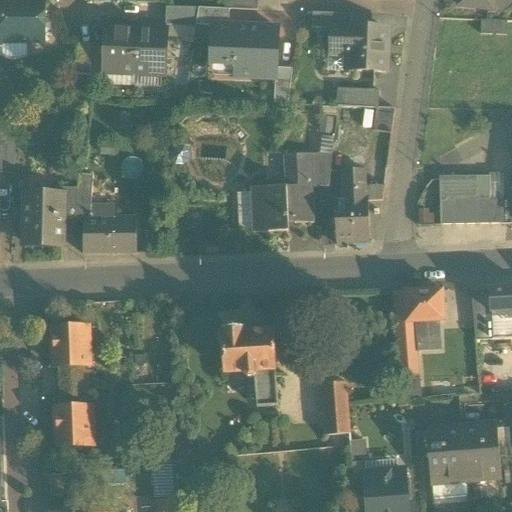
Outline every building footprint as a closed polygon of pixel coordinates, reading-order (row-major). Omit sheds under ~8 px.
[(229,0),(229,11),(258,13),(258,0),(229,0)] [(458,0),(458,7),(492,11),(493,0),(458,0)] [(27,42),(27,37),(43,37),(43,36),(45,36),(49,31),(49,25),(45,21),(43,21),(43,4),(1,4),(1,13),(1,41),(2,41),(27,42)] [(165,27),(195,31),(196,26),(198,10),(166,9),(165,27)] [(213,26),(228,27),(229,11),(198,10),(196,26),(213,26)] [(311,30),(332,30),(332,28),(351,29),(351,16),(312,15),(311,30)] [(480,37),(506,36),(506,23),(480,24),(480,37)] [(228,27),(213,26),(212,65),(213,65),(236,65),(236,77),(235,79),(274,81),(275,70),(276,29),(228,27)] [(349,71),(384,73),(385,30),(351,29),(332,28),(332,30),(336,31),(335,54),(331,53),(331,56),(350,56),(349,71)] [(104,74),(134,76),(136,32),(106,30),(104,74)] [(166,33),(136,32),(134,76),(162,77),(164,77),(166,33)] [(26,58),(27,42),(2,41),(2,49),(2,57),(6,59),(12,60),(18,61),(22,60),(26,58)] [(74,77),(90,77),(92,46),(79,46),(74,77)] [(330,71),(349,71),(350,56),(331,56),(330,71)] [(213,65),(212,77),(236,77),(236,65),(213,65)] [(292,70),(275,70),(274,81),(274,105),(287,106),(292,70)] [(134,89),(134,76),(104,74),(103,88),(134,89)] [(134,76),(134,89),(161,90),(162,77),(134,76)] [(337,109),(378,110),(379,92),(337,90),(337,109)] [(0,174),(14,175),(16,93),(0,92),(0,174)] [(375,141),(390,143),(394,111),(379,110),(375,141)] [(130,114),(113,113),(112,130),(129,132),(130,114)] [(321,117),(319,135),(331,136),(333,119),(321,117)] [(319,155),(332,155),(334,139),(322,137),(319,155)] [(311,156),(312,189),(329,188),(332,155),(319,155),(311,156)] [(291,188),(286,188),(288,225),(314,224),(312,189),(311,156),(290,157),(291,188)] [(342,172),(343,203),(365,202),(364,187),(364,171),(342,172)] [(78,176),(77,190),(75,220),(85,221),(90,221),(91,208),(93,177),(78,176)] [(436,226),(477,226),(476,202),(486,202),(486,181),(436,181),(436,226)] [(503,181),(486,181),(486,202),(503,201),(503,181)] [(365,202),(368,202),(381,202),(383,187),(364,187),(365,202)] [(286,188),(251,190),(253,231),(288,229),(288,225),(286,188)] [(62,219),(75,220),(77,190),(54,189),(53,196),(62,196),(62,219)] [(238,232),(253,231),(251,190),(236,191),(238,232)] [(25,195),(25,216),(34,217),(35,196),(25,195)] [(53,196),(35,196),(34,217),(25,216),(24,245),(61,246),(62,219),(62,196),(53,196)] [(503,201),(486,202),(476,202),(477,226),(503,226),(503,201)] [(334,203),(336,247),(347,246),(347,243),(369,242),(368,202),(365,202),(343,203),(334,203)] [(115,208),(91,208),(90,221),(114,221),(115,208)] [(419,211),(419,226),(433,226),(433,215),(428,215),(428,210),(419,211)] [(85,221),(84,255),(136,255),(136,220),(114,221),(90,221),(85,221)] [(471,292),(476,341),(493,340),(491,291),(471,292)] [(405,324),(405,325),(416,325),(445,323),(443,292),(403,294),(404,294),(405,324)] [(393,295),(394,325),(405,324),(404,294),(393,295)] [(256,383),(258,409),(277,408),(272,335),(245,337),(244,330),(241,331),(241,328),(237,324),(229,325),(225,329),(225,332),(222,332),(226,375),(244,374),(245,378),(248,381),(253,380),(256,383)] [(394,325),(398,378),(406,378),(420,377),(416,325),(405,325),(405,324),(394,325)] [(52,330),(54,368),(58,368),(83,367),(88,366),(86,329),(52,330)] [(134,357),(134,367),(147,366),(147,356),(134,357)] [(58,368),(59,377),(84,376),(83,373),(83,367),(58,368)] [(94,372),(83,373),(84,376),(84,388),(94,388),(94,372)] [(59,377),(60,401),(84,400),(84,388),(84,376),(59,377)] [(399,388),(400,403),(422,401),(420,377),(406,378),(406,388),(399,388)] [(406,388),(406,378),(398,378),(399,388),(406,388)] [(323,386),(327,438),(349,436),(347,408),(345,384),(323,386)] [(60,401),(60,410),(85,409),(84,400),(60,401)] [(55,410),(57,448),(91,446),(89,409),(85,409),(60,410),(55,410)] [(477,432),(462,434),(466,483),(501,480),(499,454),(497,430),(497,426),(477,427),(477,432)] [(509,429),(497,430),(499,454),(511,453),(509,429)] [(432,486),(466,483),(462,434),(446,435),(446,430),(426,431),(430,486),(432,486)] [(350,445),(351,465),(364,464),(362,443),(350,445)] [(397,461),(365,464),(366,475),(398,472),(397,461)] [(152,464),(153,494),(172,493),(171,464),(152,464)] [(351,465),(354,500),(366,499),(364,475),(366,475),(365,464),(364,464),(351,465)] [(366,499),(367,511),(407,511),(404,472),(398,472),(366,475),(364,475),(366,499)] [(467,497),(466,483),(432,486),(433,500),(467,497)] [(180,511),(180,503),(156,504),(156,511),(180,511)]
